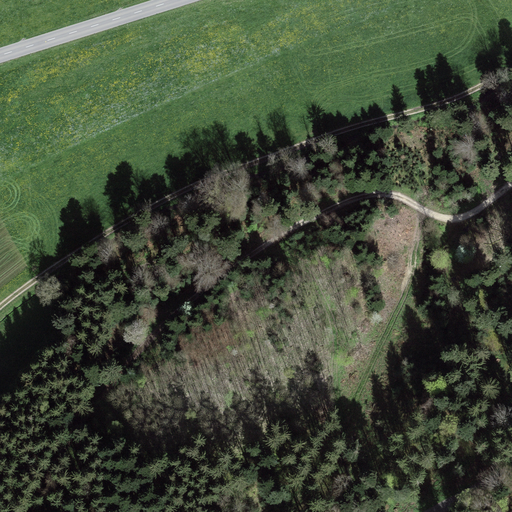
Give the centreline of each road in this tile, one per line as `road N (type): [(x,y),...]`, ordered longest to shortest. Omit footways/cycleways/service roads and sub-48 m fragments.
road 1 (track): [(25,511),(100,395),(158,329),(231,267),(358,196),(395,195),(450,218),(474,212),(511,184)]
road 2 (track): [(511,69),(185,188),(0,308)]
road 3 (tertiary): [(0,56),(178,0)]
